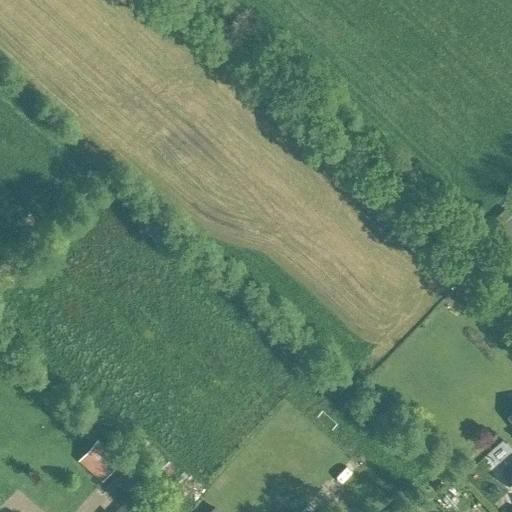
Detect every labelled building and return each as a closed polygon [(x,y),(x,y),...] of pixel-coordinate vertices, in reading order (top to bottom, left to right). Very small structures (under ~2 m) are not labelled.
[(511,246),(511,216),(504,208),(483,227),(506,252),(511,246)] [(148,442),(140,435),(129,448),(137,455),(148,442)] [(97,439),(77,461),(101,482),(121,461),(97,439)] [(511,466),(501,476),(511,488),(511,466)] [(136,511),(146,502),(134,490),(113,511),(136,511)]
